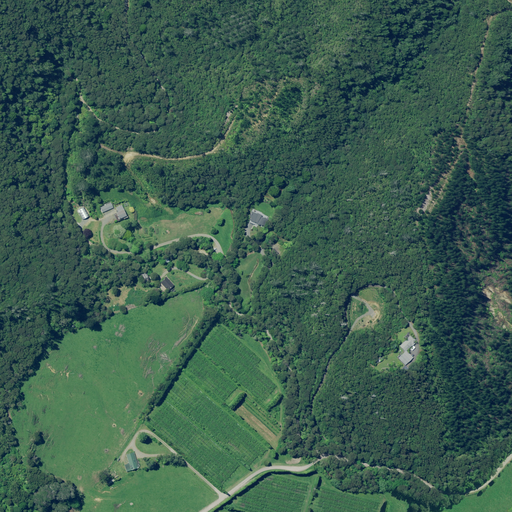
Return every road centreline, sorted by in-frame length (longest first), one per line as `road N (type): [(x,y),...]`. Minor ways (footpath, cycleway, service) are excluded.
road 1 (track): [(333,456),(306,419),(276,345),(233,293),(215,238),(110,229),(84,208),(62,167),(64,82),(77,84),(91,111),(115,129),(151,131),(170,109),(128,0)]
road 2 (track): [(511,459),(481,487),(439,494),(406,474),(333,456)]
road 3 (track): [(333,456),(286,461),(211,511)]
